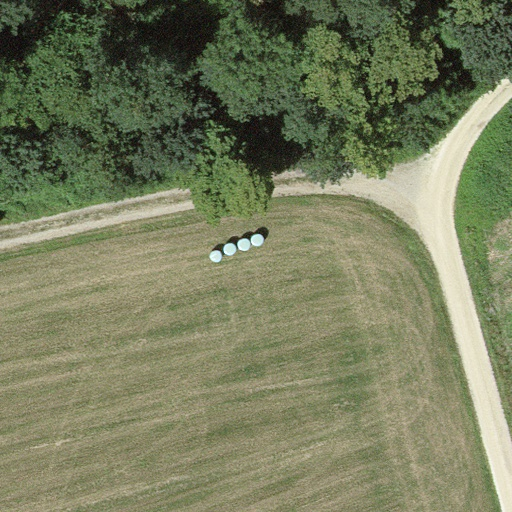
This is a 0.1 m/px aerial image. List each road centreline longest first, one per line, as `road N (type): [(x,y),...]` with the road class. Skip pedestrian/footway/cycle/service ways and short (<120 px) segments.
road 1 (track): [(511,73),(483,90),(410,163),(511,503)]
road 2 (track): [(0,229),(228,181),(410,163)]
